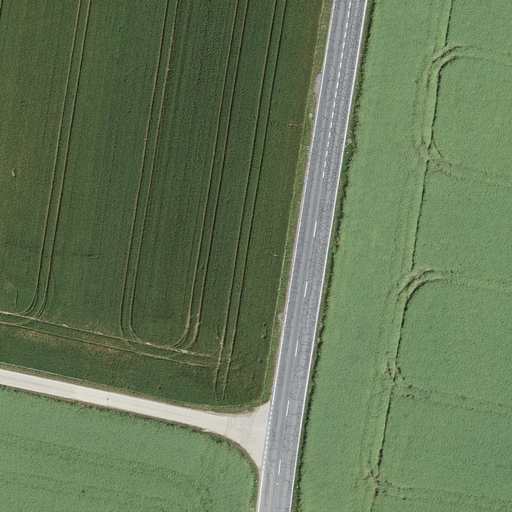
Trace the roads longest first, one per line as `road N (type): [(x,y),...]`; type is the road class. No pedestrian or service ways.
road 1 (primary): [(355,0),(285,428)]
road 2 (unclassified): [(285,428),(0,369)]
